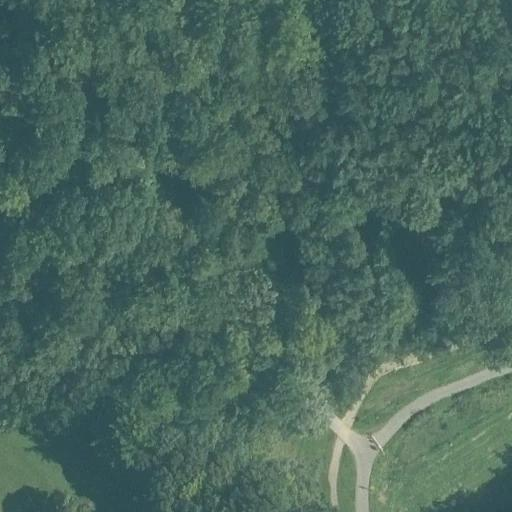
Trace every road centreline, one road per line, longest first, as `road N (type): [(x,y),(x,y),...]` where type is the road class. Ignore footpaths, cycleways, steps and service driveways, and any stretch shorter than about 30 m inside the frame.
road 1 (unknown): [(133,0),(166,25),(268,169),(367,368)]
road 2 (unknown): [(367,368),(332,458),(336,511)]
road 3 (unknown): [(511,334),(367,368)]
